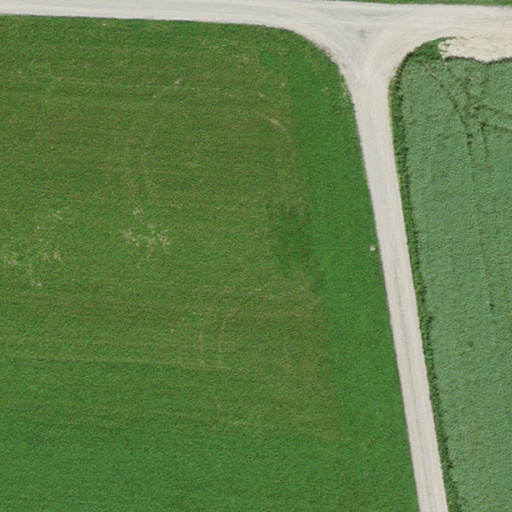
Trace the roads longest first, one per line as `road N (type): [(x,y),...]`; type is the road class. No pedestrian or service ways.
road 1 (track): [(436,511),(370,75),(371,20)]
road 2 (track): [(511,27),(145,0)]
